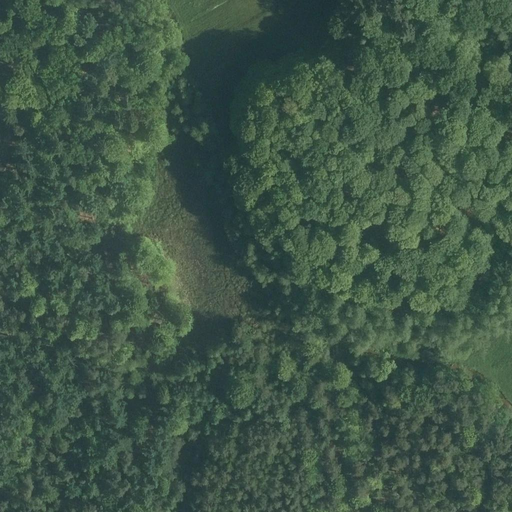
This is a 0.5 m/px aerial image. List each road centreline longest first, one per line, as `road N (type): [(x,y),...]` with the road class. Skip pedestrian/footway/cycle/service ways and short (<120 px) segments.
road 1 (track): [(400,23),(348,41),(329,59),(310,142),(312,225),(334,331),(352,511)]
road 2 (track): [(334,388),(283,415),(216,406),(127,373),(65,332),(0,315)]
road 3 (tertiary): [(511,104),(434,55),(400,23),(389,0)]
